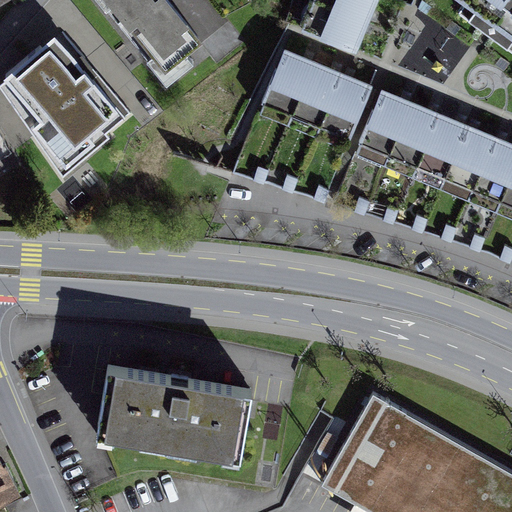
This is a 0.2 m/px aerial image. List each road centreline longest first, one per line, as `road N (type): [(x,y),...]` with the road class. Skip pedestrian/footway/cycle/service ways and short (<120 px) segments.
road 1 (primary): [(0,270),(299,297),(391,317),(511,362)]
road 2 (residential): [(0,393),(52,511)]
